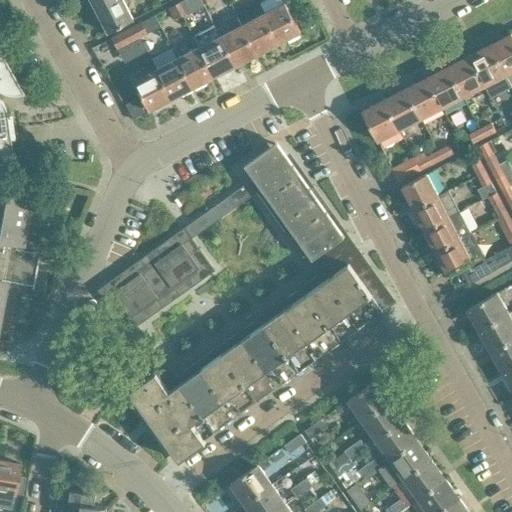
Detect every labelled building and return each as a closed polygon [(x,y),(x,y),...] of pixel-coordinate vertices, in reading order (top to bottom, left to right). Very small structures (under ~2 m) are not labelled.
[(92,0),(98,10),(117,0),(92,0)] [(134,19),(123,0),(117,0),(98,10),(110,32),(134,19)] [(190,10),(185,0),(182,0),(177,3),(183,14),(190,10)] [(301,31),(286,2),(264,13),(279,42),(301,31)] [(183,14),(177,3),(170,7),(175,18),(183,14)] [(279,42),(264,13),(243,24),(258,54),(279,42)] [(149,33),(143,21),(135,25),(141,37),(149,33)] [(221,35),(222,35),(216,24),(194,35),(201,46),(200,46),(215,76),(236,65),(221,35)] [(258,54),(243,24),(222,35),(221,35),(236,65),(258,54)] [(118,48),(141,37),(135,25),(112,38),(118,48)] [(511,32),(510,34),(511,35),(491,45),(511,85),(511,32)] [(511,85),(491,45),(470,56),(485,86),(491,96),(511,85)] [(215,76),(200,46),(178,57),(194,87),(215,76)] [(0,154),(11,153),(5,107),(4,107),(3,103),(0,100),(0,99),(0,93),(2,90),(6,92),(11,92),(16,92),(22,90),(13,75),(13,74),(0,50),(0,154)] [(485,86),(470,56),(449,67),(464,97),(485,86)] [(194,87),(178,57),(157,68),(172,98),(194,87)] [(464,97),(449,67),(428,78),(443,107),(464,97)] [(172,98),(157,68),(135,80),(150,109),(172,98)] [(443,107),(428,78),(406,88),(422,118),(443,107)] [(422,118),(406,88),(387,99),(386,98),(385,98),(401,129),(422,118)] [(137,97),(126,104),(133,118),(145,112),(137,97)] [(401,129),(385,98),(383,99),(384,100),(364,110),(379,140),(401,129)] [(498,101),(475,111),(480,122),(503,112),(498,101)] [(497,130),(492,121),(480,128),(484,136),(497,130)] [(480,128),(469,133),(473,142),(484,136),(480,128)] [(276,143),(249,163),(280,208),(308,189),(276,143)] [(454,152),(450,143),(438,149),(442,158),(454,152)] [(442,158),(438,149),(427,155),(432,164),(442,158)] [(500,163),(494,151),(485,156),(492,168),(500,163)] [(400,181),(422,170),(416,157),(393,168),(400,181)] [(487,170),(481,158),(471,162),(478,175),(487,170)] [(500,163),(492,168),(502,188),(510,184),(511,183),(511,171),(506,174),(500,163)] [(493,181),(487,170),(478,175),(484,186),(493,181)] [(428,173),(402,187),(413,208),(439,195),(438,194),(428,173)] [(0,321),(7,281),(35,286),(41,252),(13,247),(13,244),(24,246),(35,186),(17,183),(18,179),(11,177),(10,182),(0,179),(0,321)] [(469,187),(473,205),(486,202),(481,184),(469,187)] [(511,186),(510,184),(502,188),(511,206),(511,186)] [(425,230),(462,210),(450,188),(438,194),(439,195),(413,208),(425,230)] [(325,213),(308,189),(280,208),(298,233),(325,213)] [(509,213),(498,191),(497,191),(488,196),(500,217),(500,218),(509,213)] [(473,232),(462,210),(425,230),(436,251),(473,232)] [(343,237),(325,213),(298,233),(315,257),(343,237)] [(511,238),(511,218),(509,213),(500,218),(500,217),(498,217),(509,240),(511,238)] [(484,253),(473,232),(436,251),(439,258),(436,260),(443,273),(446,271),(447,273),(460,266),(484,253)] [(183,244),(157,262),(156,263),(173,286),(199,267),(183,244)] [(511,245),(487,259),(463,271),(469,284),(494,272),(511,261),(511,245)] [(156,263),(157,262),(153,257),(152,258),(137,269),(141,274),(115,292),(131,316),(157,297),(160,302),(176,291),(173,286),(156,263)] [(349,264),(327,279),(361,327),(383,311),(349,264)] [(361,327),(327,279),(307,294),(340,341),(361,327)] [(510,313),(498,292),(468,309),(480,330),(510,313)] [(340,341),(307,294),(286,309),(319,356),(340,341)] [(319,356),(286,309),(265,324),(299,371),(319,356)] [(511,339),(511,315),(510,313),(480,330),(492,351),(511,339)] [(299,371),(265,324),(244,339),(278,386),(299,371)] [(278,386),(244,339),(223,353),(257,401),(278,386)] [(511,367),(511,339),(492,351),(503,372),(511,367)] [(257,401),(223,353),(203,368),(236,415),(257,401)] [(511,367),(503,372),(511,387),(511,367)] [(236,415),(203,368),(181,383),(200,410),(215,431),(236,415)] [(134,389),(150,412),(174,395),(171,391),(169,392),(156,374),(134,389)] [(363,420),(390,401),(375,380),(348,400),(363,420)] [(200,410),(181,383),(171,391),(174,395),(190,417),(200,410)] [(190,417),(174,395),(150,412),(166,434),(190,417)] [(377,439),(404,420),(390,401),(363,420),(377,439)] [(215,431),(200,410),(190,417),(205,438),(215,431)] [(205,438),(190,417),(166,434),(183,458),(205,442),(203,440),(205,438)] [(311,436),(327,425),(322,417),(306,429),(311,436)] [(391,459),(418,440),(404,420),(377,439),(391,459)] [(290,451),(307,440),(301,432),(285,444),(290,451)] [(350,457),(367,446),(361,438),(345,449),(350,457)] [(405,478),(432,459),(418,440),(391,459),(405,478)] [(339,476),(356,464),(350,457),(334,468),(339,476)] [(348,488),(381,465),(375,458),(343,480),(348,488)] [(17,476),(20,463),(0,459),(0,506),(11,508),(14,492),(21,493),(24,477),(17,476)] [(419,498),(445,479),(432,459),(405,478),(419,498)] [(246,504),(274,484),(259,464),(232,484),(246,504)] [(297,495),(313,484),(307,476),(291,487),(297,495)] [(389,476),(372,488),(377,497),(395,485),(389,476)] [(428,511),(440,511),(459,498),(445,479),(419,498),(428,511)] [(275,511),(287,504),(274,484),(246,504),(252,511),(275,511)] [(106,511),(107,506),(95,505),(96,492),(71,490),(68,511),(106,511)] [(313,511),(327,503),(321,495),(308,505),(313,511)] [(389,511),(397,511),(409,504),(403,496),(387,507),(389,511)] [(469,511),(459,498),(440,511),(469,511)]
